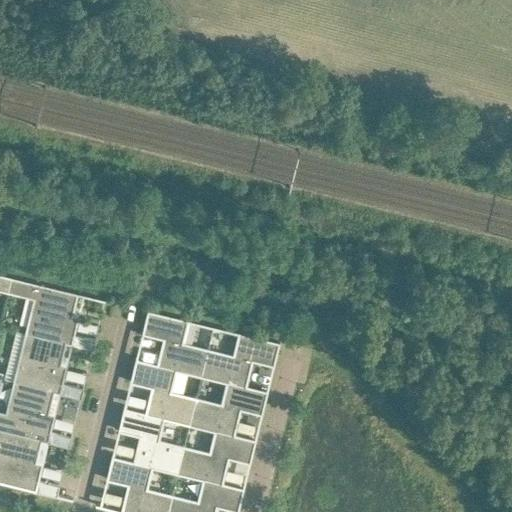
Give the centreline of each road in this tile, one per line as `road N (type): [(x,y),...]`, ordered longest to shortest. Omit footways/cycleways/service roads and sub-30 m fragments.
road 1 (residential): [(82,511),(133,307)]
road 2 (residential): [(254,511),(296,347)]
